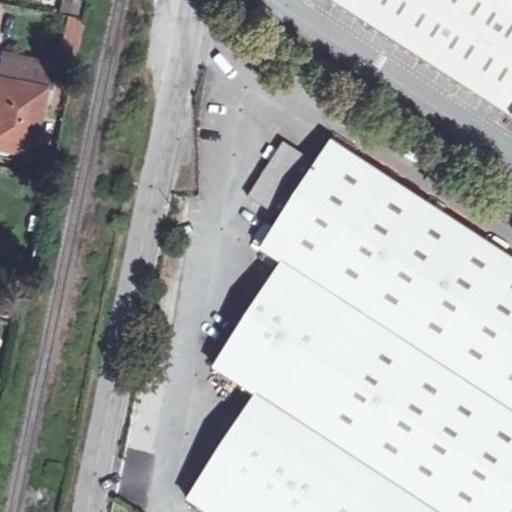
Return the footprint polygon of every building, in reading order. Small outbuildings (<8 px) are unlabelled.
[(511,0),(334,0),(511,116),(511,0)] [(86,19),(72,16),(70,29),(82,31),(86,19)] [(0,78),(0,144),(5,145),(29,150),(42,87),(0,78)] [(284,262),(511,411),(511,260),(332,143),(319,164),(286,142),(249,196),(282,219),(262,248),(284,262)] [(511,511),(511,411),(284,262),(216,366),(259,395),(437,511),(511,511)] [(27,274),(14,271),(11,286),(24,288),(27,274)] [(437,511),(259,395),(190,499),(210,511),(437,511)]
